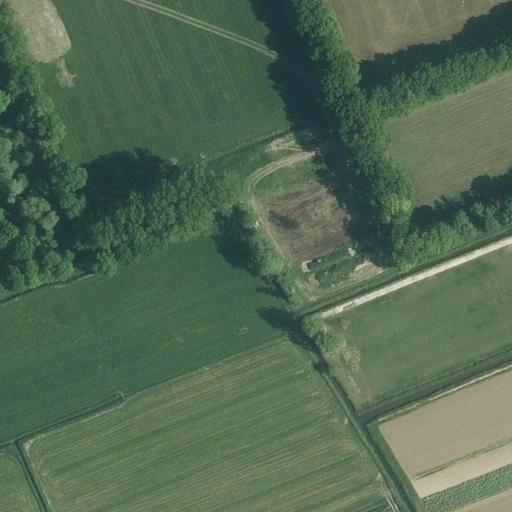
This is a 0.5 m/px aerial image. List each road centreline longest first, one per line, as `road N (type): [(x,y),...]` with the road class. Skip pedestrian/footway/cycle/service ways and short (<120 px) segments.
road 1 (track): [(511,222),(295,311)]
road 2 (track): [(305,0),(352,117)]
